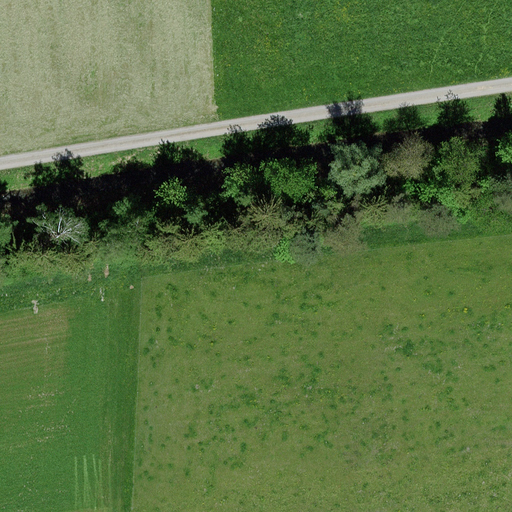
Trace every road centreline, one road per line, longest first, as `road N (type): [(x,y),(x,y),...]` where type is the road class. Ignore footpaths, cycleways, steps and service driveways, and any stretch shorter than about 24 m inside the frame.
road 1 (track): [(511,89),(0,164)]
road 2 (track): [(144,275),(124,511)]
